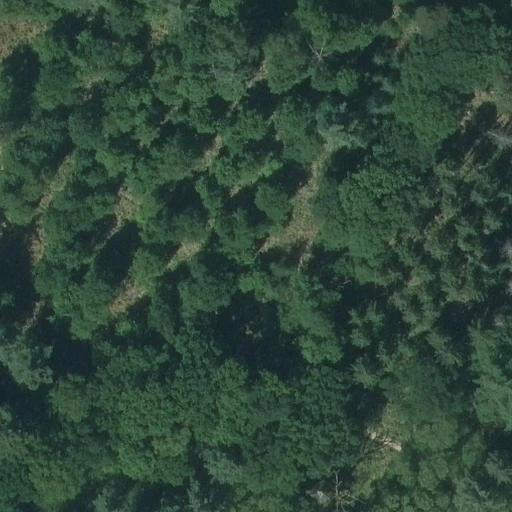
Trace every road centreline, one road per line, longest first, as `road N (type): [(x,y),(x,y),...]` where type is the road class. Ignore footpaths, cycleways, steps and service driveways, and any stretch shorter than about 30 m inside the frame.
road 1 (track): [(282,511),(292,411),(216,378),(151,381),(84,403),(48,428),(0,488)]
road 2 (track): [(292,411),(391,441),(496,511)]
